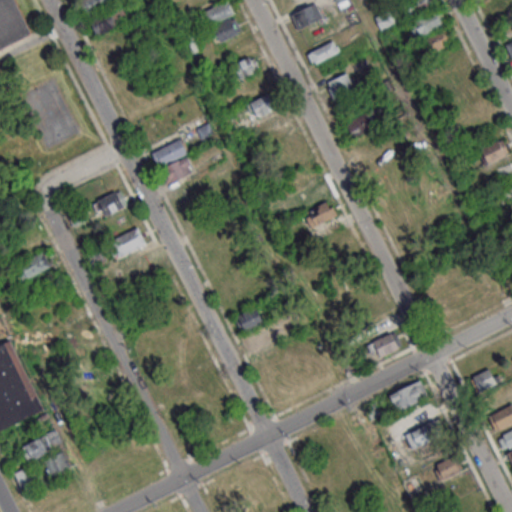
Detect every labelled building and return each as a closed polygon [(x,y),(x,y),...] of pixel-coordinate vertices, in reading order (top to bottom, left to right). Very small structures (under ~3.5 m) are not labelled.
[(0,0),(0,48),(30,36),(15,0),(0,0)] [(80,0),(87,14),(114,0),(80,0)] [(208,26),(234,13),(227,0),(225,0),(201,13),(208,26)] [(350,2),(349,0),(334,0),(338,8),(350,2)] [(435,3),(432,0),(409,0),(398,6),(406,20),(435,3)] [(511,18),(511,0),(491,0),(491,18),(511,18)] [(322,17),(316,3),(290,15),(297,29),(322,17)] [(408,23),(416,38),(445,23),(437,8),(408,23)] [(219,41),(242,31),(235,17),(212,27),(219,41)] [(453,41),(447,28),(421,41),(428,54),(453,41)] [(340,50),(334,39),(307,53),(313,65),(340,50)] [(233,64),(241,78),(260,69),(253,54),(233,64)] [(359,89),(350,70),(325,83),(334,101),(359,89)] [(249,102),(257,117),(278,107),(270,92),(249,102)] [(346,120),(351,136),(381,125),(375,110),(346,120)] [(481,148),(488,163),(509,153),(503,138),(481,148)] [(151,151),(159,167),(160,167),(167,183),(194,171),(180,139),(151,151)] [(310,227),(336,215),(321,182),(295,194),(310,227)] [(98,199),(105,215),(127,205),(120,189),(98,199)] [(72,225),(86,222),(83,209),(69,212),(72,225)] [(146,244),(139,227),(110,239),(117,256),(146,244)] [(156,262),(148,245),(117,261),(125,277),(156,262)] [(16,263),(22,278),(53,267),(48,252),(16,263)] [(244,330),(264,322),(259,306),(238,313),(244,330)] [(282,339),(278,324),(246,333),(250,347),(282,339)] [(401,346),(393,331),(370,342),(377,358),(401,346)] [(0,345),(12,340),(46,409),(0,431),(0,345)] [(175,370),(182,387),(212,374),(204,357),(175,370)] [(478,390),(496,382),(490,369),(472,377),(478,390)] [(394,412),(429,399),(422,381),(387,395),(394,412)] [(511,423),(511,404),(488,414),(494,430),(511,423)] [(413,450),(443,434),(435,419),(405,435),(413,450)] [(511,428),(499,434),(511,466),(511,428)] [(62,447),(55,430),(20,445),(27,462),(62,447)] [(43,460),(52,477),(71,467),(63,450),(43,460)] [(433,465),(441,480),(464,469),(456,453),(433,465)] [(22,490),(39,484),(31,465),(15,471),(22,490)]
